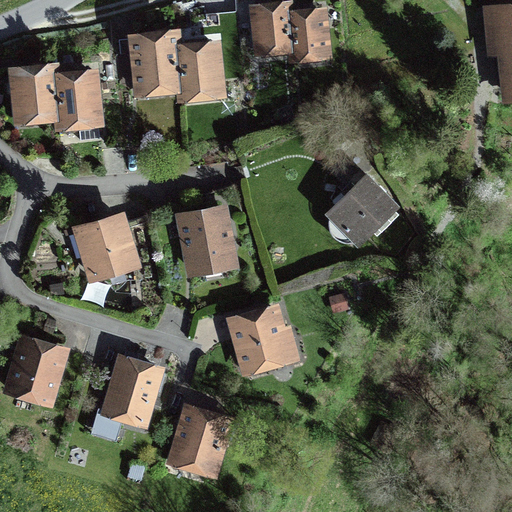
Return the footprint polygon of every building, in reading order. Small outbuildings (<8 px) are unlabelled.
[(290,5),(256,7),(259,48),(293,47),(291,15),(290,5)] [(505,109),(511,108),(511,7),(482,11),(489,65),(499,64),(505,109)] [(323,13),(291,15),(293,47),(293,57),(325,55),(323,13)] [(180,88),(177,47),(175,33),(122,38),(128,93),(180,88)] [(177,47),(180,88),(181,99),(222,96),(218,43),(177,47)] [(57,117),(53,76),(53,65),(12,68),(16,120),(57,117)] [(53,76),(57,117),(57,125),(77,124),(78,139),(108,137),(103,73),(53,76)] [(405,211),(369,176),(329,217),(365,252),(405,211)] [(231,207),(178,219),(186,252),(181,253),(189,286),(246,273),(231,207)] [(146,274),(127,214),(74,231),(93,291),(146,274)] [(283,306),(228,320),(245,384),(307,367),(297,328),(290,330),(283,306)] [(5,400),(57,414),(74,352),(21,338),(5,400)] [(101,421),(150,435),(169,368),(120,355),(101,421)] [(224,484),(240,421),(186,407),(170,470),(224,484)]
